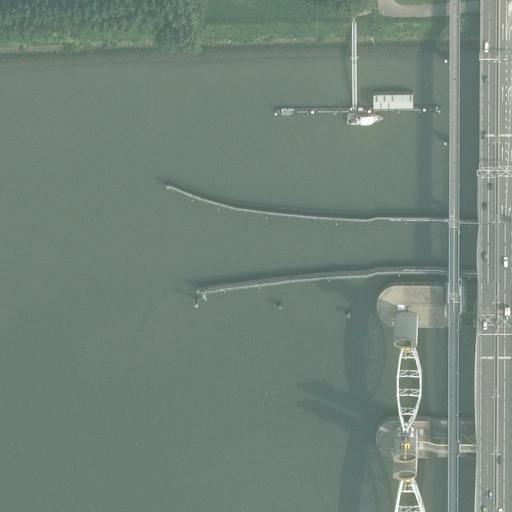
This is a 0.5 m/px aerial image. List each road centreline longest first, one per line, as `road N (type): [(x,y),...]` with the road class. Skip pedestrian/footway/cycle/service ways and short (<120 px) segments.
road 1 (primary): [(488,0),(486,511)]
road 2 (primary): [(504,511),(505,41)]
